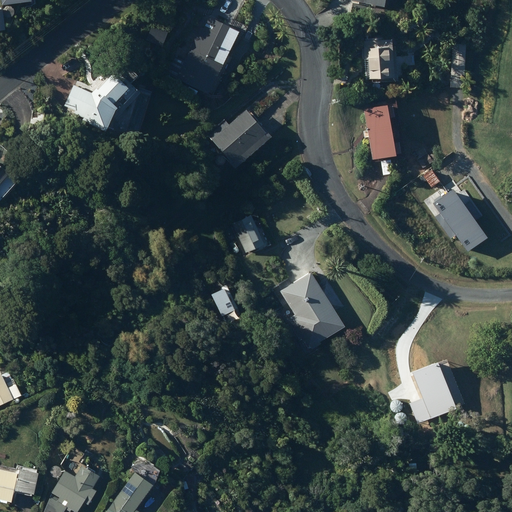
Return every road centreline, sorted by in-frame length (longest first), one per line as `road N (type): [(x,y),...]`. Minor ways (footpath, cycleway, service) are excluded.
road 1 (residential): [(286,0),(313,55),(317,160),(346,211),(419,279),(477,296),(511,294)]
road 2 (residential): [(0,89),(113,0)]
